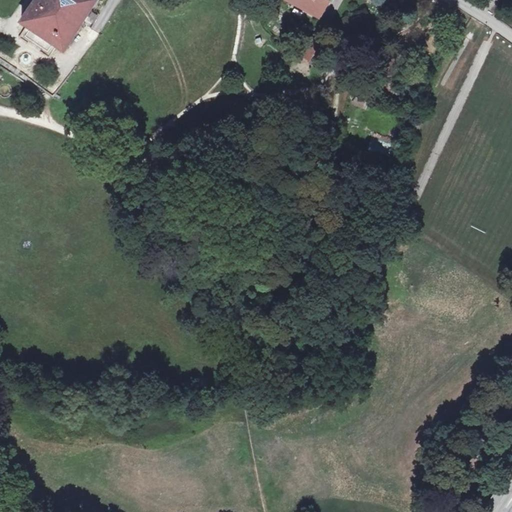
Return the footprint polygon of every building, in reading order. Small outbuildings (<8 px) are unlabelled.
[(100,14),(92,9),(97,0),(37,0),(23,22),(65,51),(83,23),(86,18),(95,23),(100,14)] [(287,0),(320,18),(330,0),(287,0)] [(95,23),(86,18),(83,23),(92,28),(95,23)] [(299,56),(309,63),(324,44),(315,37),(299,56)] [(352,104),(363,109),(366,101),(354,97),(352,104)]
